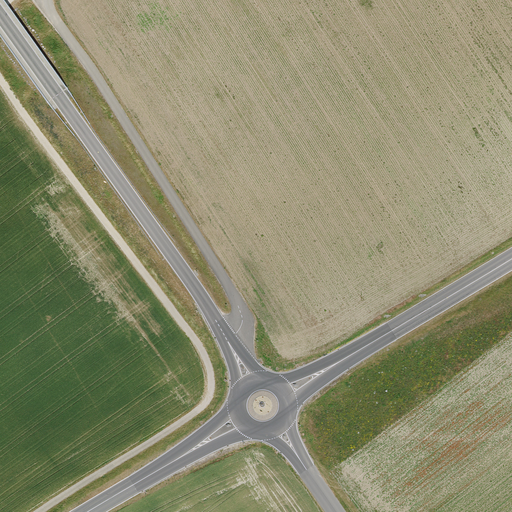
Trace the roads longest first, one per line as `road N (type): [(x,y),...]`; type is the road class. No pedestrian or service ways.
road 1 (track): [(0,76),(196,341),(211,381),(194,413),(39,511)]
road 2 (tertiary): [(0,17),(210,311),(250,383)]
road 3 (track): [(227,339),(240,327),(235,299),(47,0)]
road 4 (primary): [(283,392),(511,259)]
road 5 (primary): [(198,446),(91,511)]
